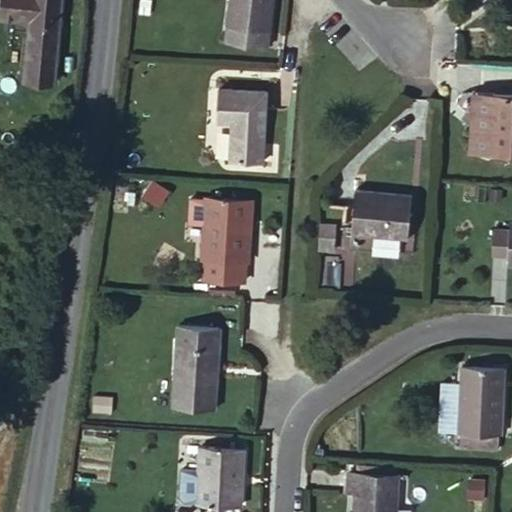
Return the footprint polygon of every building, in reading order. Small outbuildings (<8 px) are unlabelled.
[(31,14),(32,0),(3,0),(3,14),(31,14)] [(59,0),(32,0),(31,14),(24,83),(54,84),(59,0)] [(227,0),(226,51),(269,52),(271,0),(227,0)] [(225,116),(225,119),(241,120),(239,155),(271,158),(275,88),(226,85),(225,116)] [(469,157),(488,158),(490,99),(470,98),(469,157)] [(511,99),(490,99),(488,158),(511,159),(511,99)] [(416,195),(359,195),(359,234),(416,234),(416,195)] [(189,279),(234,281),(238,201),(195,199),(189,279)] [(491,256),(509,256),(511,231),(494,232),(491,256)] [(176,400),(216,403),(220,322),(181,322),(176,400)] [(499,437),(502,374),(463,372),(458,437),(495,439),(499,437)] [(495,439),(458,437),(458,450),(495,453),(495,439)] [(203,501),(244,503),(246,445),(204,442),(203,498),(203,501)] [(372,473),(371,482),(402,484),(403,474),(372,473)] [(487,479),(473,478),(473,497),(486,498),(487,479)] [(371,482),(354,482),(354,503),(362,504),(406,506),(407,484),(402,484),(371,482)] [(202,511),(203,501),(203,498),(183,498),(182,511),(202,511)]
